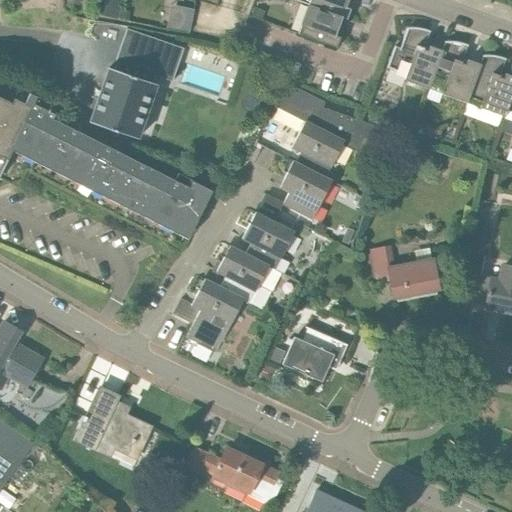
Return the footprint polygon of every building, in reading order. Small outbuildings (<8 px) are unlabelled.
[(97,0),(95,14),(114,17),(117,0),(97,0)] [(174,0),(171,0),(169,24),(193,27),(196,3),(174,0)] [(347,20),(353,0),(293,0),(294,0),(308,6),(347,20)] [(336,48),(347,20),(308,6),(298,34),(336,48)] [(264,14),(255,12),(252,21),(261,24),(264,14)] [(172,77),(179,56),(152,47),(155,38),(117,25),(109,50),(130,57),(125,74),(108,68),(89,122),(139,139),(158,85),(141,79),(145,68),(172,77)] [(423,50),(430,31),(423,29),(414,28),(407,28),(400,48),(394,46),(387,68),(406,75),(404,81),(429,90),(446,42),(445,42),(442,51),(429,46),(428,52),(423,50)] [(466,66),(461,64),(468,45),(461,43),(453,42),(446,42),(429,90),(431,84),(444,89),(442,95),(467,103),(484,56),(483,56),(480,65),(467,60),(466,66)] [(504,79),(499,78),(506,59),(499,57),(491,56),(484,56),(467,103),(467,104),(469,98),(482,103),(480,108),(505,117),(511,96),(511,76),(506,74),(504,79)] [(0,173),(11,150),(31,160),(187,239),(212,191),(193,181),(189,188),(53,119),(59,108),(0,79),(0,173)] [(381,165),(392,131),(322,108),(325,102),(289,85),(279,104),(307,118),(291,147),(300,152),(295,163),(332,182),(333,180),(326,177),(342,145),(381,165)] [(408,141),(393,148),(398,160),(414,153),(408,141)] [(312,219),(332,182),(295,163),(292,161),(279,187),(288,192),(283,202),(265,193),(259,204),(277,213),(282,204),(312,219)] [(274,270),(294,233),(273,221),(277,213),(259,204),(241,238),(250,243),(244,254),(268,267),(274,270)] [(487,256),(493,229),(473,224),(468,252),(487,256)] [(394,265),(391,245),(367,250),(373,279),(389,276),(393,298),(438,289),(432,258),(394,265)] [(249,303),(268,267),(244,254),(229,246),(215,272),(225,276),(219,287),(249,303)] [(511,266),(501,265),(498,278),(489,276),(489,277),(480,275),(475,303),(486,305),(486,307),(511,311),(511,266)] [(249,303),(219,287),(204,279),(192,302),(183,297),(175,312),(193,322),(185,336),(216,352),(243,300),(249,303)] [(0,329),(0,389),(6,377),(26,389),(45,359),(31,351),(15,340),(21,331),(4,321),(0,329)] [(297,340),(288,360),(324,377),(326,371),(333,374),(345,349),(304,331),(300,340),(297,340)] [(276,346),(271,359),(281,363),(287,350),(276,346)] [(126,456),(141,423),(112,409),(118,397),(100,388),(74,442),(110,458),(114,450),(126,456)] [(0,490),(35,443),(0,418),(0,490)] [(221,460),(195,447),(183,473),(260,508),(266,507),(271,503),(274,498),(279,485),(273,483),(277,473),(261,465),(227,448),(221,460)] [(364,511),(316,490),(305,511),(364,511)]
